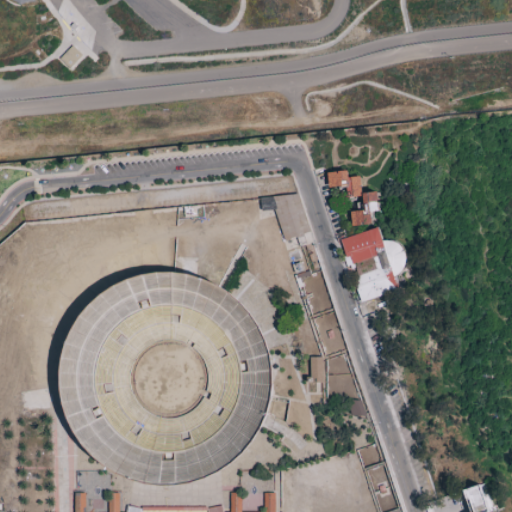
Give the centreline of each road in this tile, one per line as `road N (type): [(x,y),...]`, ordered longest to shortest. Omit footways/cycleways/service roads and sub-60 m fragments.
road 1 (tertiary): [(414,511),(295,163)]
road 2 (tertiary): [(295,163),(34,186),(0,214)]
